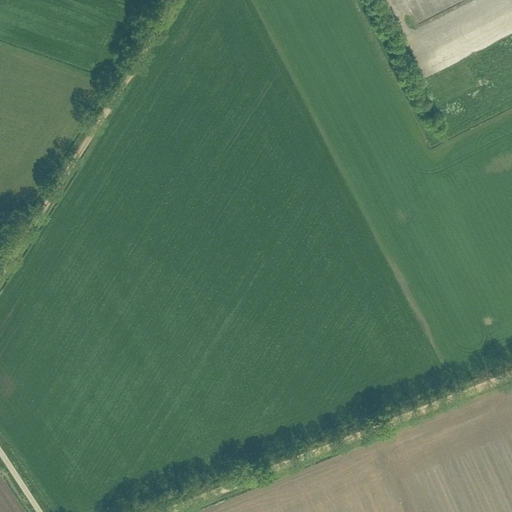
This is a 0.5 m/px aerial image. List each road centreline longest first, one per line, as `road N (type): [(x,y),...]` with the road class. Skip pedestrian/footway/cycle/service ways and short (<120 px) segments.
road 1 (track): [(167,511),(511,374)]
road 2 (track): [(172,0),(0,276)]
